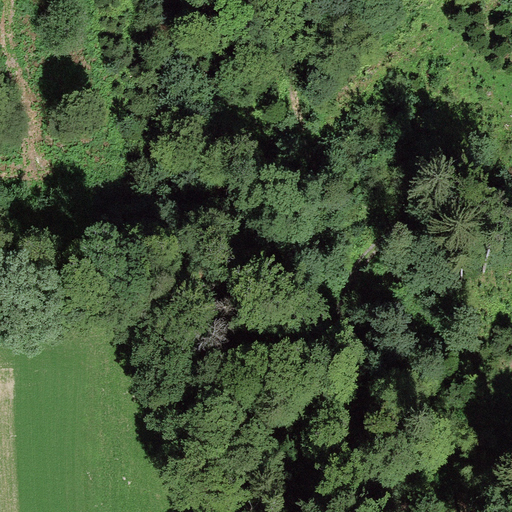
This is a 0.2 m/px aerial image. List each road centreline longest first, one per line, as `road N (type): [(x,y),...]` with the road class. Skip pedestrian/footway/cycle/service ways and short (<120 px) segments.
road 1 (track): [(511,240),(425,227),(375,255),(346,301),(346,361),(395,511)]
road 2 (track): [(425,227),(277,154),(203,90),(174,20),(177,0)]
